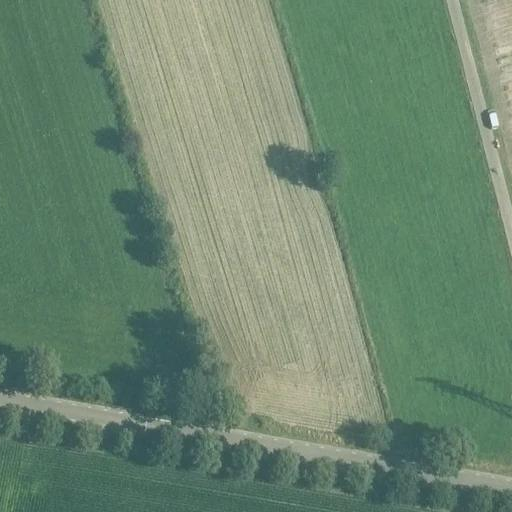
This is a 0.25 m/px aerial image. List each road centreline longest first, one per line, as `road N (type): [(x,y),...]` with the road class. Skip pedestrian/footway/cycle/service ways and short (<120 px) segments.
road 1 (unclassified): [(0,401),(256,446)]
road 2 (unclassified): [(511,489),(256,446)]
